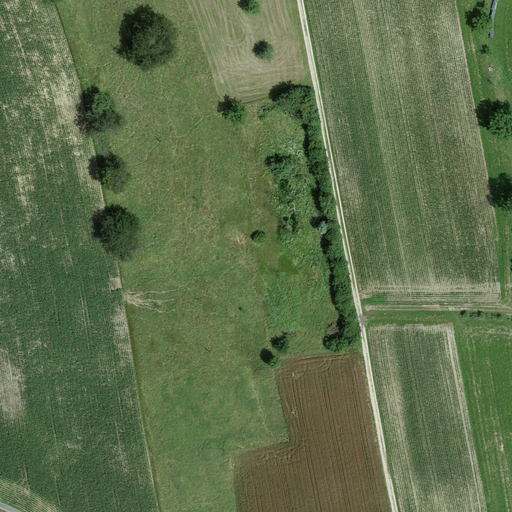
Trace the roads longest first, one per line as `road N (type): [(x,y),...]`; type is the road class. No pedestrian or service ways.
road 1 (track): [(299,0),(394,511)]
road 2 (track): [(511,309),(356,307)]
